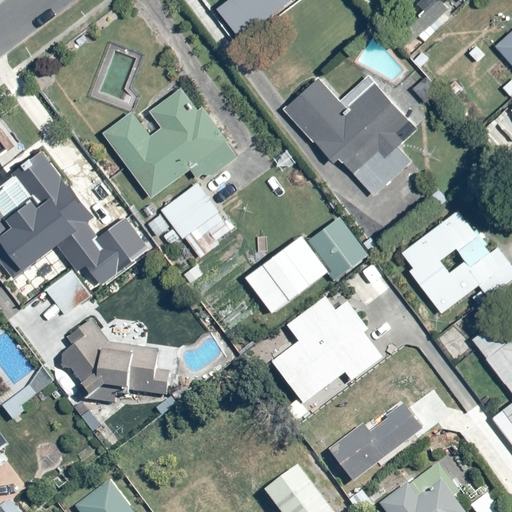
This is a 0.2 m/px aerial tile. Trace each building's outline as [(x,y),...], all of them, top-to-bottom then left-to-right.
[(225,0),(221,3),(243,35),(291,0),(225,0)] [(452,10),(442,0),(416,0),(399,18),(423,41),(452,10)] [(420,126),(368,70),(340,96),(321,75),(287,106),(336,160),(340,155),(376,194),(413,159),(399,145),(420,126)] [(203,182),(241,153),(203,102),(198,106),(182,84),(151,107),(164,124),(153,133),(135,109),(106,130),(154,195),(192,167),(203,182)] [(511,90),(498,104),(511,118),(511,90)] [(59,243),(79,269),(86,264),(91,271),(120,249),(41,143),(14,164),(39,198),(14,216),(0,197),(0,264),(11,279),(59,243)] [(198,255),(201,259),(222,244),(219,240),(229,232),(238,225),(232,217),(228,220),(199,181),(167,205),(163,208),(147,221),(159,237),(163,234),(171,245),(183,236),(198,255)] [(511,263),(501,248),(466,203),(403,251),(415,266),(412,269),(444,311),(480,283),(490,295),(511,278),(511,263)] [(304,234),(248,275),(275,310),(331,269),(337,277),(369,253),(344,220),(340,214),(308,238),(305,233),(304,234)] [(392,290),(369,263),(357,273),(381,300),(392,290)] [(94,293),(73,267),(46,287),(67,314),(94,293)] [(338,311),(327,296),(289,324),(301,342),(275,361),(306,402),(348,371),(354,380),(384,357),(362,327),(365,324),(349,302),(338,311)] [(511,336),(509,339),(492,317),(471,333),(511,387),(511,400),(493,415),(511,440),(511,336)] [(178,372),(179,346),(110,343),(96,328),(88,335),(80,326),(68,338),(75,346),(63,357),(97,396),(102,391),(172,395),(173,372),(178,372)] [(0,452),(11,444),(0,430),(0,402),(15,422),(27,412),(23,406),(50,385),(36,367),(8,389),(0,379),(0,452)] [(337,511),(302,463),(268,488),(285,511),(337,511)] [(137,511),(110,478),(77,506),(82,511),(137,511)] [(467,511),(468,511),(444,480),(421,497),(409,482),(382,503),(388,511),(467,511)] [(0,511),(21,511),(12,498),(0,505),(0,511)]
